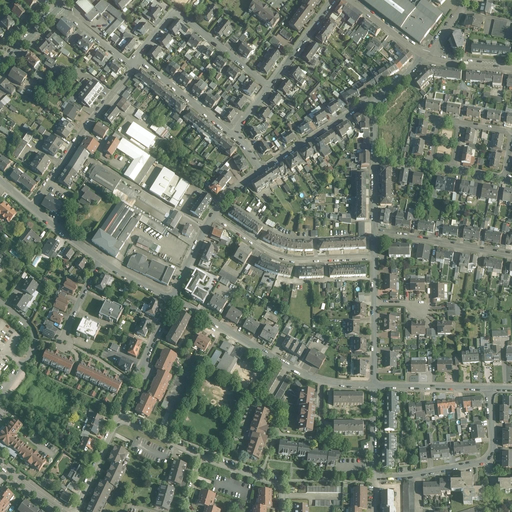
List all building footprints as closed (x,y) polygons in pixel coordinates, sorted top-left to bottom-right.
[(23,0),(22,1),(23,2),(27,7),(28,8),(28,9),(29,9),(30,9),(31,8),(31,7),(36,2),(33,0),(23,0)] [(84,0),(80,0),(76,5),(85,15),(92,8),(84,0)] [(118,0),(115,3),(114,4),(121,11),(132,0),(118,0)] [(317,5),(310,0),(305,0),(302,4),(304,5),(299,12),(308,19),(313,13),(312,11),(317,5)] [(362,0),(420,44),(443,14),(423,0),(417,0),(414,5),(413,4),(411,6),(403,0),(362,0)] [(279,19),(256,1),(255,1),(249,9),(249,10),(262,21),(263,21),(272,28),(273,28),(279,20),(279,19)] [(109,5),(102,2),(101,2),(98,5),(104,12),(106,10),(109,5)] [(343,2),(333,14),(338,18),(342,12),(343,12),(342,11),(347,5),(343,2)] [(154,3),(151,7),(153,9),(151,11),(152,12),(158,17),(161,14),(160,12),(162,10),(154,3)] [(25,13),(17,4),(13,7),(15,9),(12,12),(19,19),(20,20),(24,17),(22,16),(25,13)] [(487,5),(482,4),(480,14),(485,15),(487,15),(489,15),(491,6),(487,5)] [(104,12),(98,5),(94,9),(99,14),(101,16),(104,12)] [(121,15),(109,5),(106,10),(117,19),(121,15)] [(212,5),(203,17),(209,22),(219,10),(212,5)] [(354,10),(347,5),(342,11),(343,12),(342,12),(349,17),(354,10)] [(93,8),(84,16),(90,22),(99,14),(94,9),(93,8)] [(362,16),(354,10),(349,17),(348,18),(350,20),(348,23),(352,26),(355,23),(356,24),(362,16)] [(150,15),(146,11),(142,15),(147,18),(146,18),(149,21),(151,19),(153,21),(154,20),(155,21),(158,17),(152,12),(150,15)] [(308,19),(299,12),(289,25),(298,33),(308,19)] [(127,19),(121,15),(117,19),(117,20),(121,24),(127,19)] [(482,20),(468,17),(466,27),(480,30),(482,20)] [(8,19),(7,18),(1,24),(8,31),(11,28),(12,28),(14,26),(14,25),(14,24),(11,22),(12,22),(9,18),(8,19)] [(147,23),(142,19),(137,25),(139,28),(146,33),(148,29),(147,28),(147,27),(145,25),(147,23)] [(366,19),(359,28),(355,35),(352,33),(349,38),(357,45),(361,38),(364,40),(368,34),(367,34),(369,32),(374,25),(366,19)] [(117,20),(103,35),(107,39),(121,24),(117,20)] [(176,20),(171,26),(172,26),(178,32),(181,34),(183,32),(186,34),(188,32),(189,31),(176,20)] [(333,24),(328,20),(326,23),(327,23),(322,30),(321,30),(319,33),(320,33),(327,40),(336,27),(333,24)] [(501,21),(495,20),(492,36),(498,37),(501,21)] [(68,25),(64,21),(56,29),(66,38),(69,35),(73,32),(72,31),(74,29),(69,25),(68,25)] [(507,23),(501,21),(498,37),(504,39),(507,23)] [(224,22),(222,25),(221,24),(220,25),(218,27),(218,28),(219,28),(218,29),(217,29),(215,29),(214,31),(214,33),(220,38),(223,35),(226,37),(228,37),(231,32),(231,30),(226,26),(227,24),(224,22)] [(380,30),(374,25),(369,32),(376,37),(380,30)] [(178,32),(172,26),(169,30),(170,31),(170,32),(173,35),(174,34),(176,36),(178,32)] [(139,28),(137,31),(136,31),(133,35),(135,37),(138,34),(140,35),(141,35),(143,36),(146,33),(139,28)] [(293,36),(283,28),(279,33),(288,41),(293,36)] [(464,36),(458,32),(450,44),(452,50),(465,52),(466,42),(463,42),(462,39),(464,36)] [(57,38),(51,33),(45,39),(51,44),(53,42),(56,46),(60,42),(56,39),(57,38)] [(131,37),(126,33),(123,36),(124,37),(122,39),(123,40),(133,48),(136,45),(134,43),(135,42),(133,40),(135,37),(133,35),(131,37)] [(327,40),(320,33),(315,39),(322,44),(324,42),(325,43),(327,41),(327,40)] [(119,39),(114,35),(111,40),(115,43),(119,39)] [(166,36),(165,35),(161,39),(168,44),(171,41),(170,39),(166,36)] [(239,40),(233,35),(229,39),(235,45),(239,40)] [(239,40),(242,43),(247,38),(243,35),(239,40)] [(194,36),(192,38),(192,37),(189,41),(188,43),(192,46),(197,39),(194,36)] [(94,45),(84,37),(77,47),(86,54),(94,45)] [(280,43),(273,37),(269,43),(271,44),(276,48),(280,43)] [(168,44),(161,39),(158,43),(160,44),(159,44),(163,47),(165,48),(168,44)] [(201,42),(197,39),(192,46),(191,48),(193,49),(194,48),(196,49),(197,47),(197,48),(200,44),(201,42)] [(381,45),(374,39),(371,42),(369,45),(366,49),(369,52),(370,52),(374,46),(376,48),(376,47),(379,49),(381,45)] [(133,48),(123,40),(118,46),(121,48),(124,51),(125,49),(128,51),(128,50),(130,52),(133,48)] [(43,41),(36,48),(40,52),(44,55),(46,56),(47,56),(49,54),(45,51),(46,50),(50,53),(55,48),(50,44),(48,47),(43,41)] [(243,44),(237,52),(240,54),(240,53),(243,56),(249,49),(250,47),(251,46),(249,48),(243,44)] [(322,51),(312,44),(308,49),(315,55),(317,53),(319,55),(322,51)] [(403,55),(406,52),(398,44),(397,45),(395,47),(394,48),(403,56),(403,55)] [(492,47),(473,45),(472,54),(491,56),(492,47)] [(160,51),(156,48),(156,49),(154,47),(151,51),(158,57),(161,53),(159,51),(160,51)] [(205,56),(210,50),(207,47),(202,53),(205,56)] [(510,48),(492,47),(491,56),(510,57),(510,48)] [(249,49),(243,56),(247,59),(248,57),(249,57),(251,54),(251,53),(253,52),(249,49)] [(315,55),(308,49),(306,52),(305,52),(304,54),(302,57),(311,64),(313,61),(311,60),(315,55)] [(209,58),(214,52),(210,50),(205,56),(209,58)] [(97,52),(95,55),(96,56),(93,60),(96,62),(103,54),(99,51),(98,53),(97,52)] [(158,57),(151,51),(148,55),(150,56),(149,57),(153,60),(153,59),(155,61),(158,57)] [(275,52),(273,51),(270,55),(278,60),(280,56),(279,55),(279,54),(275,52)] [(406,52),(403,55),(409,61),(413,57),(407,51),(406,52)] [(33,56),(31,54),(29,54),(28,56),(24,60),(24,61),(33,69),(34,69),(40,63),(33,57),(33,56)] [(103,54),(96,62),(103,68),(106,63),(104,62),(106,60),(105,59),(106,57),(103,54)] [(55,62),(47,56),(46,56),(44,55),(43,57),(48,61),(53,65),(55,62)] [(278,60),(270,55),(266,60),(274,66),(276,63),(275,63),(278,60)] [(398,60),(397,61),(403,67),(403,66),(404,67),(405,65),(409,61),(403,55),(403,56),(398,60)] [(218,59),(218,58),(215,62),(214,64),(218,67),(223,60),(219,57),(218,59)] [(384,62),(377,57),(374,61),(380,67),(384,62)] [(223,60),(218,67),(221,70),(223,68),(223,69),(226,65),(227,63),(223,60)] [(274,66),(266,60),(263,65),(264,66),(263,66),(270,71),(272,67),(272,68),(274,66)] [(46,63),(44,66),(51,70),(52,70),(55,66),(53,65),(48,61),(46,63)] [(85,79),(60,61),(56,67),(62,71),(74,80),(81,85),(85,79)] [(403,67),(397,61),(395,63),(393,65),(399,71),(403,67)] [(399,71),(393,65),(391,63),(386,67),(385,66),(387,65),(386,62),(382,64),(385,69),(390,77),(399,71)] [(40,63),(34,69),(36,72),(38,74),(39,73),(41,71),(40,70),(43,68),(43,67),(40,65),(41,64),(40,63)] [(110,66),(108,65),(104,70),(108,74),(111,71),(113,72),(118,66),(114,63),(113,65),(112,64),(110,66)] [(171,64),(170,65),(169,65),(166,68),(167,69),(165,71),(169,74),(175,67),(171,64)] [(175,67),(169,74),(173,77),(174,75),(175,75),(178,72),(177,72),(179,70),(178,70),(180,68),(176,65),(175,67)] [(263,66),(263,65),(260,69),(267,75),(270,71),(263,66)] [(56,67),(55,66),(52,70),(56,73),(56,74),(59,76),(62,71),(56,67)] [(118,66),(113,72),(110,75),(114,78),(118,73),(119,74),(121,71),(120,71),(121,69),(118,66)] [(236,70),(232,67),(230,69),(230,68),(227,72),(228,72),(226,74),(230,77),(236,70)] [(300,71),(296,69),(294,68),(291,72),(302,80),(305,76),(300,72),(300,71)] [(435,69),(430,68),(427,69),(422,75),(429,81),(431,80),(430,79),(434,77),(435,69)] [(21,75),(14,69),(7,76),(14,82),(20,76),(21,75)] [(382,82),(377,74),(376,75),(373,69),(370,71),(374,77),(372,78),(377,85),(382,82)] [(390,77),(385,69),(377,74),(382,82),(387,79),(390,77)] [(443,70),(435,69),(434,77),(434,78),(436,78),(442,79),(443,70)] [(236,70),(230,77),(234,80),(235,78),(236,79),(239,75),(238,75),(239,73),(236,70)] [(462,72),(443,70),(442,79),(443,79),(443,78),(447,79),(446,79),(457,80),(461,80),(461,81),(462,72)] [(141,71),(139,73),(138,73),(136,76),(137,76),(135,78),(138,81),(139,80),(142,82),(147,76),(143,73),(142,72),(141,71)] [(44,77),(39,73),(38,74),(36,72),(32,77),(40,82),(44,77)] [(291,72),(288,76),(290,77),(294,80),(297,83),(302,86),(305,82),(302,80),(291,72)] [(486,74),(467,72),(466,81),(467,81),(470,81),(470,82),(481,83),(481,82),(485,83),(486,74)] [(359,73),(353,78),(355,81),(358,79),(361,81),(362,80),(361,79),(362,78),(363,79),(364,78),(363,77),(359,73)] [(188,77),(184,74),(183,76),(182,76),(179,79),(180,79),(178,81),(182,84),(188,77)] [(377,85),(372,78),(369,80),(368,79),(369,78),(365,74),(363,77),(364,78),(365,79),(366,78),(367,81),(372,88),(377,85)] [(503,76),(486,74),(485,83),(493,84),(493,87),(498,88),(501,88),(501,86),(502,86),(503,76)] [(422,75),(414,83),(421,90),(429,82),(429,81),(422,75)] [(24,80),(20,76),(14,82),(19,86),(24,80)] [(147,76),(142,82),(144,85),(146,87),(152,81),(147,76)] [(189,76),(188,77),(182,84),(186,88),(192,81),(193,79),(189,76)] [(249,81),(244,77),(240,82),(246,87),(249,83),(248,82),(249,81)] [(9,84),(2,79),(2,80),(2,79),(0,80),(0,88),(3,91),(4,90),(11,96),(15,90),(10,86),(10,85),(9,84)] [(157,85),(152,81),(146,87),(149,89),(152,91),(157,85)] [(212,81),(209,86),(213,90),(217,85),(212,81)] [(292,87),(284,81),(278,89),(279,89),(283,93),(286,94),(285,95),(291,99),(296,93),(293,91),(292,92),(289,90),(292,87)] [(367,81),(362,84),(367,92),(372,88),(367,81)] [(92,82),(82,95),(83,95),(79,100),(89,108),(98,98),(97,98),(103,91),(92,82)] [(360,85),(359,82),(354,85),(356,88),(354,89),(355,90),(359,97),(367,92),(362,84),(360,85)] [(255,86),(252,84),(251,84),(249,83),(246,87),(253,92),(257,88),(255,87),(255,86)] [(163,89),(157,85),(152,91),(155,94),(157,96),(163,89)] [(197,85),(195,86),(192,90),(191,92),(195,95),(201,88),(197,85)] [(201,88),(195,95),(199,98),(200,96),(200,97),(203,93),(205,91),(204,90),(206,88),(203,85),(201,88)] [(246,87),(243,91),(245,92),(245,93),(248,95),(249,95),(251,96),(253,92),(246,87)] [(409,88),(395,101),(397,103),(402,107),(415,94),(409,88)] [(168,94),(163,89),(157,96),(159,98),(157,100),(160,102),(162,99),(163,100),(168,94)] [(352,92),(347,95),(352,102),(359,97),(355,90),(352,92)] [(130,96),(125,92),(121,97),(126,101),(130,96)] [(174,98),(168,94),(163,100),(166,102),(165,103),(168,105),(174,98)] [(277,95),(276,96),(274,94),(272,98),(278,103),(281,99),(279,98),(280,97),(277,95)] [(347,94),(342,97),(347,105),(352,102),(347,95),(347,94)] [(209,95),(208,97),(205,100),(205,101),(204,102),(208,106),(213,99),(209,95)] [(213,99),(208,106),(211,109),(213,107),(216,104),(216,103),(220,98),(217,95),(213,99)] [(245,100),(241,97),(241,98),(239,96),(236,101),(243,106),(247,102),(245,100)] [(123,98),(117,106),(124,113),(131,104),(123,98)] [(179,103),(174,98),(168,105),(170,107),(171,106),(174,109),(179,103)] [(278,103),(272,98),(269,101),(271,103),(270,104),(273,106),(274,105),(276,106),(278,103)] [(243,106),(236,101),(233,105),(235,106),(238,109),(238,108),(240,110),(243,106)] [(434,102),(427,101),(425,109),(433,110),(434,102)] [(339,107),(337,103),(337,104),(335,102),(331,104),(336,112),(340,109),(339,107)] [(441,103),(434,102),(433,110),(440,112),(440,107),(441,103)] [(185,108),(179,103),(174,109),(177,111),(176,112),(179,115),(185,108)] [(397,103),(384,116),(390,122),(404,109),(402,107),(397,103)] [(331,104),(327,107),(328,109),(330,113),(332,115),(336,112),(331,104)] [(72,107),(69,105),(62,115),(72,121),(75,117),(73,116),(77,110),(72,107)] [(166,130),(134,107),(131,110),(163,134),(166,130)] [(223,112),(217,107),(214,111),(223,118),(226,114),(223,112)] [(119,113),(113,108),(108,113),(115,117),(119,113)] [(264,108),(259,115),(261,117),(260,118),(263,120),(263,119),(265,120),(268,117),(270,119),(273,115),(269,112),(269,111),(267,109),(266,110),(264,108)] [(231,111),(229,110),(226,114),(233,119),(236,115),(234,114),(235,113),(231,111)] [(317,113),(315,110),(311,113),(313,116),(314,118),(316,122),(317,122),(318,124),(322,121),(317,114),(317,113)] [(189,111),(183,119),(187,123),(188,122),(190,124),(191,123),(196,117),(189,111)] [(326,116),(323,112),(323,113),(321,111),(317,113),(317,114),(322,121),(326,119),(325,116),(326,116)] [(360,123),(365,116),(363,111),(353,117),(358,125),(360,123)] [(115,117),(108,113),(104,118),(110,123),(115,117)] [(233,119),(226,114),(223,118),(225,119),(225,120),(228,122),(230,123),(233,119)] [(309,116),(304,119),(307,124),(312,121),(309,116)] [(365,116),(360,123),(360,130),(363,130),(369,130),(369,121),(365,116)] [(196,117),(191,123),(193,125),(191,128),(194,130),(195,128),(201,121),(196,117)] [(75,126),(66,121),(64,123),(73,129),(75,126)] [(201,121),(195,128),(198,130),(197,131),(200,134),(207,126),(201,121)] [(428,123),(420,121),(419,128),(427,130),(428,123)] [(348,124),(346,122),(340,126),(346,135),(347,136),(351,134),(348,130),(350,129),(348,124)] [(64,123),(60,128),(69,135),(73,129),(64,123)] [(125,136),(148,149),(155,137),(132,123),(125,136)] [(306,125),(305,123),(301,125),(306,132),(309,130),(308,128),(309,127),(307,124),(306,125)] [(108,131),(98,124),(93,133),(103,139),(108,131)] [(255,128),(253,129),(253,128),(250,130),(250,131),(248,132),(251,136),(258,132),(262,129),(260,125),(255,128)] [(301,125),(297,128),(299,130),(298,130),(300,133),(300,132),(302,134),(306,132),(301,125)] [(207,126),(200,134),(202,136),(203,135),(206,137),(212,130),(207,126)] [(346,135),(340,126),(336,129),(339,133),(341,138),(346,135)] [(11,133),(1,127),(0,128),(0,131),(9,137),(10,135),(11,133)] [(46,130),(41,127),(37,132),(42,135),(46,130)] [(69,135),(60,128),(57,133),(57,134),(61,136),(66,140),(69,135)] [(427,130),(419,128),(418,136),(426,137),(427,130)] [(212,130),(206,137),(208,139),(209,138),(212,141),(217,135),(212,130)] [(369,130),(363,130),(363,144),(357,144),(357,151),(359,151),(364,151),(369,151),(369,130)] [(392,130),(383,130),(383,149),(392,149),(392,130)] [(478,132),(467,130),(466,137),(477,138),(478,132)] [(28,132),(22,140),(28,144),(34,135),(28,132)] [(151,156),(116,132),(114,134),(120,138),(117,142),(120,144),(116,149),(134,161),(124,176),(133,182),(151,156)] [(258,132),(251,136),(253,140),(255,138),(256,139),(259,138),(258,137),(260,135),(258,132)] [(331,132),(324,136),(329,144),(333,141),(335,144),(338,142),(334,137),(331,132)] [(292,134),(291,135),(290,133),(286,135),(290,142),(294,139),(293,138),(294,137),(292,134)] [(223,139),(217,135),(212,141),(215,143),(215,144),(217,146),(223,139)] [(290,142),(286,135),(282,138),(284,140),(283,140),(285,143),(285,142),(287,144),(290,142)] [(504,137),(495,135),(494,142),(502,144),(504,137)] [(324,136),(319,140),(329,155),(332,153),(327,146),(329,144),(324,136)] [(63,145),(51,137),(46,143),(58,151),(63,145)] [(477,138),(466,137),(465,143),(469,144),(475,145),(476,145),(477,138)] [(107,145),(116,151),(116,149),(120,144),(117,142),(111,138),(107,145)] [(98,146),(87,139),(80,149),(89,155),(92,156),(98,146)] [(228,143),(223,139),(217,146),(219,148),(220,147),(223,150),(228,143)] [(22,140),(12,155),(17,158),(27,144),(22,140)] [(329,155),(319,140),(314,143),(320,151),(324,158),(329,155)] [(425,143),(417,141),(415,148),(424,150),(425,143)] [(341,142),(336,145),(339,150),(344,147),(341,142)] [(502,144),(494,142),(493,149),(497,150),(501,151),(502,144)] [(58,151),(46,143),(43,149),(54,157),(58,151)] [(236,150),(228,143),(223,150),(226,152),(224,155),(229,159),(236,150)] [(263,143),(260,145),(260,146),(258,147),(261,151),(267,147),(265,143),(263,144),(263,143)] [(116,151),(107,145),(103,152),(111,157),(116,151)] [(311,145),(304,149),(310,158),(313,156),(313,158),(317,155),(311,145)] [(267,147),(261,151),(263,155),(265,153),(266,154),(268,153),(268,152),(270,150),(267,147)] [(79,148),(67,169),(77,175),(89,155),(80,149),(79,148)] [(424,150),(415,148),(414,155),(422,157),(424,150)] [(310,158),(304,149),(300,152),(305,161),(310,158)] [(468,149),(464,149),(463,156),(474,158),(475,151),(474,151),(472,150),(468,149)] [(51,162),(39,154),(30,168),(42,176),(51,162)] [(496,155),(492,154),(491,161),(499,163),(500,156),(496,155)] [(303,164),(296,155),(290,159),(295,167),(298,166),(299,167),(303,164)] [(10,165),(2,158),(0,156),(0,160),(0,161),(0,160),(0,169),(4,173),(10,165)] [(151,156),(146,164),(150,167),(156,159),(151,156)] [(474,158),(463,156),(462,163),(470,164),(472,165),(473,165),(473,161),(474,162),(474,158)] [(235,163),(234,164),(237,168),(245,163),(242,158),(241,159),(235,163)] [(295,167),(290,159),(285,162),(291,170),(295,167)] [(499,163),(491,161),(490,168),(498,170),(499,163)] [(245,163),(237,168),(240,172),(241,171),(242,173),(248,168),(247,166),(246,163),(245,164),(245,163)] [(146,164),(133,182),(138,185),(150,167),(146,164)] [(282,164),(275,168),(280,176),(281,177),(284,175),(285,176),(288,174),(282,164)] [(121,181),(97,165),(89,178),(113,193),(119,183),(121,181)] [(229,170),(224,165),(221,170),(224,173),(226,174),(229,170)] [(275,168),(269,172),(275,181),(278,179),(277,177),(280,176),(275,168)] [(77,175),(67,169),(58,182),(68,188),(77,175)] [(174,176),(163,169),(149,192),(175,208),(178,204),(163,194),(174,176)] [(16,170),(10,178),(17,183),(18,182),(23,176),(22,176),(16,170)] [(269,172),(263,176),(268,183),(271,182),(272,183),(275,181),(269,172)] [(405,173),(401,172),(399,184),(406,185),(408,173),(405,172),(405,173)] [(226,174),(224,173),(220,177),(227,183),(231,179),(229,177),(226,174)] [(365,174),(356,174),(356,189),(365,189),(365,174)] [(423,176),(414,174),(413,181),(413,184),(422,185),(423,176)] [(36,186),(24,175),(22,176),(23,176),(18,182),(30,192),(36,186)] [(189,185),(174,176),(163,194),(178,204),(189,185)] [(263,176),(251,184),(257,193),(269,185),(268,183),(263,176)] [(227,183),(220,177),(215,183),(218,186),(218,187),(222,191),(226,186),(225,185),(227,183)] [(447,180),(438,178),(436,190),(445,191),(447,180)] [(455,181),(447,180),(445,191),(453,193),(455,181)] [(470,184),(461,182),(461,187),(460,194),(468,195),(470,184)] [(119,183),(113,193),(111,196),(120,201),(131,209),(134,205),(139,196),(119,183)] [(218,186),(215,183),(213,186),(212,185),(208,189),(211,191),(211,192),(213,194),(213,193),(217,196),(222,191),(218,187),(218,186)] [(478,185),(470,184),(468,195),(476,197),(478,185)] [(491,187),(483,186),(483,191),(482,196),(481,198),(489,199),(491,187)] [(499,189),(491,187),(489,199),(497,200),(499,189)] [(365,189),(356,189),(356,205),(365,205),(365,189)] [(511,193),(511,190),(505,190),(504,196),(503,200),(503,201),(507,201),(506,205),(510,205),(510,203),(510,202),(511,193)] [(88,191),(85,195),(79,203),(88,209),(92,202),(97,205),(101,200),(88,191)] [(174,212),(142,192),(139,196),(134,205),(166,226),(174,212)] [(196,204),(205,210),(206,208),(207,208),(208,206),(208,205),(211,201),(203,195),(196,204)] [(58,203),(48,196),(42,205),(50,210),(50,211),(52,213),(53,211),(58,203)] [(120,201),(92,244),(115,259),(139,223),(138,223),(139,221),(142,216),(131,209),(120,201)] [(16,214),(4,203),(0,207),(0,214),(9,222),(16,214)] [(62,206),(58,203),(53,211),(56,214),(62,206)] [(205,210),(196,204),(193,209),(190,213),(199,219),(205,210)] [(166,226),(134,205),(131,209),(142,216),(164,229),(166,226)] [(365,220),(365,205),(356,205),(356,220),(365,220)] [(233,208),(228,215),(238,222),(243,215),(233,208)] [(387,212),(382,211),(381,216),(382,216),(381,224),(388,225),(390,213),(387,212)] [(182,217),(174,212),(166,226),(173,230),(175,228),(182,217)] [(398,213),(397,218),(396,226),(402,227),(404,214),(405,214),(398,213)] [(351,223),(351,215),(342,214),(342,217),(338,217),(338,223),(351,223)] [(413,216),(404,214),(402,227),(410,229),(411,221),(413,221),(413,216)] [(253,222),(243,215),(238,222),(248,229),(253,222)] [(164,229),(142,216),(139,221),(162,235),(165,230),(164,229)] [(262,228),(253,222),(248,229),(257,235),(262,228)] [(435,224),(428,223),(426,232),(433,233),(435,224)] [(173,230),(166,226),(164,229),(165,230),(171,234),(173,230)] [(185,226),(182,234),(189,238),(193,229),(185,226)] [(448,226),(444,226),(443,234),(450,236),(451,227),(448,227),(448,226)] [(453,228),(451,227),(450,236),(457,237),(458,228),(453,228)] [(473,229),(465,227),(463,238),(471,239),(473,229)] [(181,233),(175,228),(173,230),(171,234),(178,238),(181,233)] [(217,229),(215,228),(211,236),(220,240),(220,239),(223,232),(221,231),(217,229)] [(481,230),(473,229),(471,239),(479,241),(481,230)] [(28,230),(20,240),(27,246),(27,245),(26,245),(32,238),(35,241),(34,243),(37,245),(41,240),(28,230)] [(494,232),(486,231),(485,242),(492,243),(494,232)] [(276,237),(273,235),(268,232),(263,240),(270,244),(278,247),(282,239),(276,237)] [(502,234),(494,232),(492,243),(500,245),(502,234)] [(143,240),(139,239),(137,243),(149,248),(149,249),(152,243),(144,239),(143,240)] [(287,241),(282,239),(278,247),(287,250),(295,251),(296,242),(287,241)] [(50,240),(42,253),(49,258),(52,253),(58,245),(50,240)] [(365,240),(349,241),(350,250),(365,249),(365,240)] [(334,241),(319,242),(319,251),(334,250),(334,241)] [(349,241),(334,241),(334,250),(350,250),(349,241)] [(312,242),(302,243),(296,242),(295,251),(303,252),(312,251),(312,242)] [(149,248),(137,243),(136,247),(147,252),(149,248)] [(153,243),(150,249),(158,253),(162,247),(153,243)] [(219,249),(208,244),(205,251),(212,254),(214,251),(218,253),(219,249)] [(252,253),(241,246),(234,258),(244,265),(252,253)] [(410,247),(400,247),(400,246),(396,246),(396,247),(389,247),(389,257),(410,257),(410,247)] [(430,248),(419,247),(417,259),(428,261),(430,248)] [(67,249),(62,256),(69,261),(74,254),(67,249)] [(212,254),(205,251),(203,255),(202,256),(202,257),(200,261),(201,261),(208,264),(212,254)] [(445,252),(437,251),(436,259),(444,260),(444,259),(445,252)] [(453,253),(445,252),(444,259),(452,260),(453,253)] [(52,253),(49,258),(48,260),(53,263),(57,256),(52,253)] [(470,256),(461,254),(459,266),(468,268),(467,271),(468,271),(469,266),(470,256)] [(147,259),(138,255),(135,260),(131,258),(127,267),(145,276),(150,266),(144,264),(147,259)] [(477,258),(470,256),(469,266),(471,266),(471,265),(473,266),(473,268),(476,268),(477,258)] [(80,258),(75,266),(82,271),(87,263),(80,258)] [(264,261),(259,258),(255,266),(266,271),(270,263),(264,261)] [(494,260),(485,259),(484,267),(486,267),(486,268),(493,269),(494,260)] [(503,262),(494,260),(493,269),(501,270),(503,262)] [(168,268),(152,261),(150,266),(145,276),(161,283),(168,268)] [(208,264),(201,261),(198,267),(208,271),(211,265),(208,264)] [(275,265),(270,263),(266,271),(278,275),(281,267),(275,265)] [(292,269),(286,268),(281,267),(278,275),(290,278),(292,269)] [(365,267),(353,268),(353,277),(365,276),(365,267)] [(161,283),(161,284),(167,287),(174,271),(168,268),(161,283)] [(341,268),(329,269),(330,278),(342,277),(341,268)] [(353,268),(341,268),(342,277),(353,277),(353,268)] [(311,269),(299,270),(299,279),(311,278),(311,269)] [(323,269),(311,269),(311,278),(323,278),(323,269)] [(238,280),(221,270),(217,275),(234,285),(238,280)] [(207,277),(196,271),(191,278),(192,279),(185,292),(192,296),(196,289),(200,283),(202,285),(207,277)] [(110,278),(102,274),(98,282),(106,286),(110,278)] [(229,282),(222,278),(219,282),(226,286),(229,282)] [(37,286),(28,280),(25,285),(35,291),(36,289),(36,288),(37,286)] [(67,280),(64,285),(75,291),(78,285),(72,283),(67,280)] [(106,286),(98,282),(95,289),(103,293),(106,286)] [(35,291),(25,285),(21,290),(31,296),(32,294),(33,293),(35,291)] [(75,291),(64,285),(61,291),(62,291),(67,294),(73,296),(75,291)] [(196,289),(192,296),(191,297),(203,304),(206,299),(208,295),(196,289)] [(28,301),(18,295),(15,300),(25,306),(28,301)] [(227,302),(215,295),(210,304),(211,305),(209,308),(219,314),(221,311),(222,311),(227,302)] [(59,296),(58,296),(56,301),(67,307),(70,301),(64,299),(59,296)] [(25,306),(15,300),(12,305),(22,312),(25,306)] [(152,300),(151,300),(150,302),(151,303),(149,307),(157,311),(160,304),(152,300)] [(67,307),(56,301),(53,307),(54,307),(59,310),(64,312),(67,307)] [(112,306),(105,303),(99,317),(109,322),(110,320),(116,324),(121,314),(120,313),(122,309),(113,305),(112,306)] [(157,311),(149,307),(147,311),(146,310),(145,313),(146,314),(154,317),(157,311)] [(231,309),(228,313),(226,318),(237,325),(238,323),(239,321),(239,322),(240,321),(239,320),(240,319),(242,315),(231,309)] [(57,315),(53,313),(50,320),(60,324),(63,318),(57,315)] [(191,319),(181,314),(174,326),(184,331),(191,319)] [(278,318),(270,314),(269,315),(267,319),(275,323),(278,318)] [(151,323),(143,319),(140,327),(148,330),(151,323)] [(259,326),(248,320),(243,328),(254,335),(259,326)] [(55,326),(47,321),(45,326),(49,327),(53,330),(55,326)] [(90,323),(89,324),(83,321),(76,334),(86,339),(87,338),(94,341),(99,331),(97,330),(99,327),(90,323)] [(184,331),(174,326),(166,340),(175,346),(184,331)] [(278,333),(266,326),(259,338),(263,340),(262,342),(265,343),(265,342),(271,345),(278,333)] [(53,330),(49,327),(45,335),(55,340),(58,332),(53,330)] [(148,330),(140,327),(137,334),(145,338),(148,330)] [(325,337),(318,332),(315,337),(323,342),(325,337)] [(210,342),(200,336),(197,341),(194,346),(204,352),(210,342)] [(293,342),(287,339),(282,348),(288,351),(293,342)] [(142,343),(134,340),(131,347),(139,351),(142,343)] [(216,369),(231,376),(238,360),(242,362),(247,351),(235,346),(234,347),(223,341),(219,349),(225,352),(220,361),(216,369)] [(299,345),(293,342),(288,351),(293,354),(299,345)] [(112,343),(110,349),(117,352),(119,346),(112,343)] [(305,349),(299,345),(293,354),(299,358),(305,349)] [(492,346),(487,346),(484,346),(484,357),(485,363),(493,363),(492,349),(492,346)] [(139,351),(131,347),(128,354),(136,358),(139,351)] [(501,362),(500,348),(492,349),(493,363),(501,362)] [(54,354),(47,350),(41,362),(44,363),(45,362),(47,363),(47,364),(53,367),(54,366),(55,367),(55,368),(60,357),(57,355),(58,353),(55,352),(54,354)] [(208,363),(214,366),(221,353),(216,350),(208,363)] [(163,351),(161,357),(161,359),(159,362),(158,363),(155,368),(156,370),(159,371),(157,374),(158,376),(156,379),(155,380),(153,384),(166,390),(167,386),(167,385),(168,382),(169,382),(171,378),(170,377),(168,375),(170,369),(170,368),(172,364),(173,363),(176,357),(175,356),(165,351),(163,351)] [(325,359),(311,351),(305,361),(319,370),(325,359)] [(478,352),(470,352),(470,353),(471,363),(479,363),(478,352)] [(470,353),(462,354),(463,364),(471,363),(470,353)] [(68,360),(60,357),(55,368),(58,369),(59,368),(61,369),(61,371),(66,373),(67,372),(69,373),(74,363),(71,362),(72,360),(69,358),(68,360)] [(133,364),(124,359),(120,367),(123,369),(126,371),(126,370),(129,372),(133,364)] [(357,363),(354,363),(354,364),(354,376),(364,376),(364,363),(357,363)] [(86,367),(81,364),(75,375),(89,382),(94,370),(89,368),(90,366),(87,364),(86,367)] [(102,374),(94,370),(89,382),(103,388),(108,377),(105,375),(106,373),(103,372),(102,374)] [(113,379),(108,377),(103,388),(117,395),(122,383),(116,381),(117,379),(114,377),(113,379)] [(166,390),(153,384),(151,388),(151,389),(150,393),(149,393),(147,396),(144,395),(143,396),(140,401),(141,402),(139,405),(138,406),(136,411),(136,413),(147,418),(149,417),(151,412),(150,410),(152,406),(154,406),(156,401),(159,402),(160,401),(162,398),(161,397),(163,394),(164,393),(166,390)] [(306,391),(300,391),(300,396),(299,402),(298,407),(301,407),(312,408),(313,402),(313,399),(314,392),(309,392),(309,391),(306,391)] [(348,395),(333,395),(333,406),(348,406),(348,395)] [(363,395),(348,395),(348,406),(363,406),(363,395)] [(397,395),(387,395),(387,415),(394,415),(397,415),(397,395)] [(481,398),(471,399),(472,408),(472,409),(473,409),(473,408),(477,408),(478,408),(482,408),(481,398)] [(471,399),(463,400),(464,409),(467,408),(472,408),(471,399)] [(455,401),(446,402),(447,410),(450,409),(450,414),(455,414),(454,409),(456,409),(455,401)] [(446,402),(437,403),(439,417),(443,417),(442,410),(447,410),(446,402)] [(433,403),(426,404),(426,412),(427,412),(428,415),(431,414),(431,412),(434,412),(434,411),(434,410),(433,403)] [(312,408),(301,407),(301,412),(300,418),(299,422),(313,424),(314,418),(314,415),(315,408),(312,408)] [(504,407),(500,407),(500,415),(508,415),(509,407),(504,407)] [(270,413),(257,409),(251,427),(249,433),(253,435),(248,447),(246,455),(259,460),(263,446),(264,446),(267,439),(264,438),(268,428),(266,427),(270,413)] [(96,416),(92,413),(92,414),(89,419),(90,420),(90,419),(100,424),(102,419),(96,416)] [(387,415),(385,415),(385,431),(394,431),(394,415),(387,415)] [(508,415),(500,415),(499,423),(508,423),(508,415)] [(482,427),(481,421),(479,421),(479,417),(473,418),(474,427),(482,427)] [(100,424),(90,419),(90,420),(87,425),(88,425),(98,430),(101,424),(100,424)] [(32,452),(16,439),(17,437),(15,436),(22,427),(14,421),(7,430),(3,427),(0,430),(0,447),(1,448),(1,449),(5,452),(6,452),(15,459),(17,455),(23,460),(23,461),(32,468),(33,467),(39,472),(46,462),(38,456),(38,455),(33,451),(32,452)] [(299,422),(299,426),(298,431),(304,431),(304,432),(307,432),(312,432),(313,424),(299,422)] [(364,423),(333,423),(333,434),(364,434),(364,423)] [(98,430),(88,425),(85,431),(89,433),(96,436),(99,430),(98,430)] [(482,427),(469,428),(469,429),(470,428),(470,433),(473,432),(473,440),(475,440),(481,439),(483,439),(482,427)] [(511,431),(505,431),(503,431),(503,447),(511,446),(511,431)] [(86,439),(83,437),(83,438),(78,448),(83,451),(85,447),(86,447),(92,450),(95,443),(86,439)] [(385,453),(391,453),(394,453),(394,437),(385,437),(385,453)] [(287,442),(284,441),(284,442),(280,442),(278,455),(289,456),(289,455),(293,455),(294,444),(287,444),(287,442)] [(302,445),(294,444),(293,455),(297,456),(297,457),(307,459),(308,451),(309,446),(305,445),(305,444),(302,443),(302,445)] [(463,443),(454,444),(455,456),(464,455),(464,454),(463,444),(463,443)] [(475,443),(463,444),(464,454),(476,453),(476,450),(475,443)] [(448,446),(440,447),(441,458),(449,458),(448,446)] [(127,453),(115,447),(108,462),(113,464),(120,467),(127,453)] [(440,447),(431,447),(433,459),(441,458),(440,447)] [(318,451),(314,450),(314,452),(308,451),(307,459),(307,464),(315,465),(316,463),(320,464),(321,453),(317,453),(318,451)] [(339,453),(331,452),(331,454),(321,453),(320,464),(327,465),(327,467),(334,468),(335,461),(338,461),(339,453)] [(391,453),(385,453),(382,453),(382,469),(391,469),(391,453)] [(511,453),(502,453),(502,469),(505,469),(511,469),(511,453)] [(186,466),(174,462),(168,483),(180,486),(183,478),(184,475),(184,474),(186,466)] [(75,464),(71,471),(72,472),(69,479),(76,483),(79,477),(79,476),(80,473),(81,474),(82,470),(83,469),(75,464)] [(113,464),(109,472),(108,472),(107,474),(107,475),(104,483),(104,484),(113,487),(113,488),(116,489),(125,470),(120,467),(113,464)] [(473,476),(461,476),(461,482),(451,482),(451,492),(464,492),(463,505),(472,505),(473,501),(484,500),(484,490),(473,490),(473,476)] [(511,481),(500,482),(500,493),(511,492),(511,481)] [(104,483),(101,482),(97,490),(96,490),(95,493),(96,493),(92,501),(103,507),(113,488),(113,487),(104,484),(104,483)] [(75,486),(70,483),(66,488),(67,488),(67,489),(71,491),(75,486)] [(174,491),(161,487),(155,508),(168,511),(171,503),(172,500),(171,499),(174,491)] [(13,495),(3,488),(0,491),(0,497),(7,502),(13,495)] [(72,496),(64,492),(61,490),(59,494),(62,496),(60,499),(68,503),(72,496)] [(271,491),(259,491),(258,508),(265,508),(270,508),(271,491)] [(215,496),(201,492),(197,505),(206,508),(211,509),(215,496)] [(393,493),(383,493),(383,510),(385,510),(393,510),(393,493)] [(7,502),(0,497),(0,508),(3,511),(9,503),(7,502)] [(38,511),(25,501),(18,511),(38,511)] [(101,511),(103,507),(92,501),(86,511),(101,511)]
